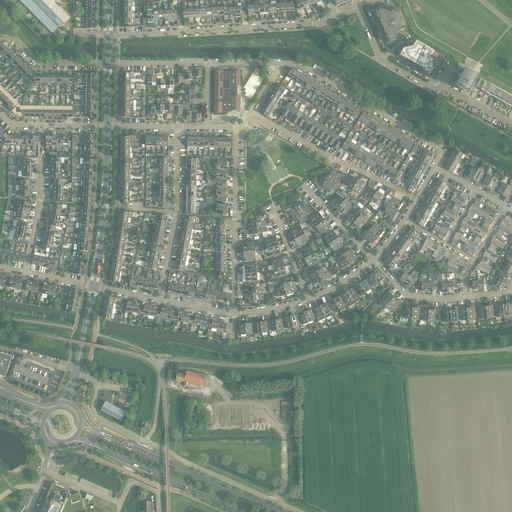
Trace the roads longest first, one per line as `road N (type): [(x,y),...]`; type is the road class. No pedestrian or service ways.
road 1 (unclassified): [(160,364),(278,364),(362,344),(425,353),(511,348)]
road 2 (residential): [(282,63),(299,63),(444,153)]
road 3 (residential): [(418,199),(252,112)]
road 4 (residential): [(234,313),(236,127)]
road 5 (tertiary): [(279,511),(118,441)]
road 6 (tertiary): [(93,286),(107,125)]
road 7 (tertiary): [(100,448),(246,511)]
road 8 (residential): [(25,273),(42,124)]
road 9 (residential): [(47,472),(120,503),(133,482),(158,492)]
road 10 (unclassified): [(443,86),(432,88),(381,60),(358,5)]
road 11 (residential): [(107,63),(38,62),(0,23)]
